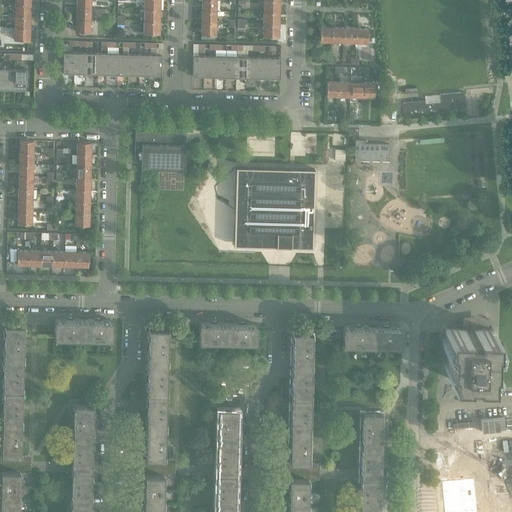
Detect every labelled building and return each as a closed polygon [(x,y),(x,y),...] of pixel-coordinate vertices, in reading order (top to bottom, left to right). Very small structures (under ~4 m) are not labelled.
[(90,0),(76,0),(76,9),(91,9),(90,0)] [(160,0),(144,0),(144,9),(160,9),(160,0)] [(216,0),(202,0),(202,11),(216,12),(216,0)] [(280,0),(277,0),(263,0),(263,12),(279,12),(280,0)] [(30,4),(15,4),(14,15),(30,16),(30,4)] [(91,9),(76,9),(76,20),(90,20),(91,9)] [(160,9),(144,9),(144,21),(159,22),(160,9)] [(216,12),(202,11),(202,23),(216,24),(216,12)] [(279,12),(263,12),(263,24),(279,25),(279,12)] [(30,16),(14,15),(14,28),(30,28),(30,16)] [(90,20),(76,20),(76,32),(90,32),(90,20)] [(159,22),(144,21),(144,33),(159,34),(159,22)] [(215,35),(216,24),(202,23),(201,35),(215,35)] [(279,25),(263,24),(263,36),(279,37),(279,25)] [(320,41),(332,42),(333,27),(320,27),(320,41)] [(344,28),(333,27),(332,42),(344,42),(344,28)] [(30,28),(14,28),(14,40),(30,40),(30,28)] [(356,28),(344,28),(344,42),(355,42),(356,28)] [(368,28),(356,28),(355,42),(367,43),(368,28)] [(63,52),(63,73),(74,73),(75,52),(63,52)] [(85,53),(75,52),(74,73),(85,74),(85,53)] [(96,53),(85,53),(85,74),(96,74),(96,53)] [(107,53),(96,53),(96,74),(107,74),(107,53)] [(118,54),(107,53),(107,74),(117,74),(118,54)] [(129,54),(118,54),(117,74),(128,75),(129,54)] [(139,54),(129,54),(128,75),(139,75),(139,54)] [(150,54),(139,54),(139,75),(150,75),(150,54)] [(162,55),(150,54),(150,75),(161,75),(162,55)] [(192,76),(204,77),(204,56),(193,55),(192,76)] [(215,56),(204,56),(204,77),(215,77),(215,56)] [(226,56),(215,56),(215,77),(225,77),(226,56)] [(237,57),(226,56),(225,77),(236,77),(237,57)] [(247,57),(237,57),(236,77),(247,78),(247,57)] [(258,57),(247,57),(247,78),(258,78),(258,57)] [(269,57),(258,57),(258,78),(268,78),(269,57)] [(280,58),(269,57),(268,78),(280,78),(280,58)] [(15,69),(4,68),(3,89),(14,90),(15,69)] [(26,69),(15,69),(14,90),(26,90),(26,69)] [(326,96),(338,96),(339,82),(327,81),(326,96)] [(351,82),(339,82),(338,96),(350,96),(351,82)] [(362,82),(351,82),(350,96),(362,97),(362,82)] [(374,83),(362,82),(362,97),(374,97),(374,83)] [(425,100),(402,102),(403,116),(466,111),(464,92),(440,94),(441,102),(425,103),(425,100)] [(210,130),(194,131),(194,138),(211,137),(211,141),(255,140),(254,127),(210,128),(210,130)] [(185,170),(186,129),(135,128),(134,161),(141,161),(141,169),(185,170)] [(34,140),(19,140),(19,152),(33,153),(34,140)] [(355,160),(389,161),(389,145),(364,144),(364,140),(355,140),(355,160)] [(77,142),(77,154),(91,154),(91,142),(77,142)] [(33,153),(19,152),(19,164),(33,165),(33,153)] [(91,154),(77,154),(77,166),(91,166),(91,154)] [(33,165),(19,164),(19,176),(33,176),(33,165)] [(91,166),(77,166),(76,177),(90,178),(91,166)] [(276,243),(283,244),(290,247),(312,247),(315,169),(235,167),(233,239),(236,238),(237,242),(243,242),(247,246),(248,246),(248,242),(257,243),(262,246),(264,243),(267,243),(269,247),(270,247),(276,243)] [(33,176),(19,176),(18,188),(32,188),(33,176)] [(90,178),(76,177),(76,190),(90,190),(90,178)] [(32,188),(18,188),(18,200),(32,200),(32,188)] [(90,190),(76,190),(76,201),(90,201),(90,190)] [(32,200),(18,200),(18,212),(32,212),(32,200)] [(90,201),(76,201),(75,213),(89,213),(90,201)] [(32,212),(18,212),(17,223),(32,224),(32,212)] [(89,213),(75,213),(75,225),(89,225),(89,213)] [(17,264),(28,265),(29,251),(17,250),(17,264)] [(41,251),(29,251),(28,265),(40,265),(41,251)] [(52,251),(41,251),(40,265),(52,265),(52,251)] [(64,251),(52,251),(52,265),(64,266),(64,251)] [(76,252),(64,251),(64,266),(76,266),(76,252)] [(88,252),(76,252),(76,266),(88,266),(88,252)] [(67,318),(67,320),(55,319),(55,338),(83,339),(84,320),(72,320),(72,318),(67,318)] [(95,320),(84,320),(83,339),(112,339),(112,321),(100,320),(100,319),(95,319),(95,320)] [(477,319),(463,319),(463,330),(445,329),(445,344),(447,344),(447,365),(449,365),(448,378),(465,379),(465,377),(472,377),(472,379),(489,380),(489,366),(491,366),(492,345),(494,345),(494,330),(477,330),(477,319)] [(211,322),(211,323),(199,323),(199,342),(228,342),(228,324),(216,323),(216,322),(211,322)] [(239,324),(237,324),(228,324),(228,342),(256,343),(256,324),(244,324),(244,323),(239,322),(239,324)] [(5,325),(5,329),(4,339),(3,339),(3,344),(4,344),(4,358),(23,358),(23,325),(5,325)] [(356,325),(356,327),(343,327),(343,345),(371,346),(372,327),(361,327),(361,325),(356,325)] [(384,328),(381,328),(372,327),(371,346),(400,347),(401,328),(388,328),(388,326),(384,326),(384,328)] [(148,347),(148,361),(167,362),(168,329),(149,328),(149,343),(147,343),(147,347),(148,347)] [(293,332),(293,336),(293,346),(291,346),(291,351),(293,351),(292,365),(311,365),(312,332),(293,332)] [(23,358),(4,358),(4,371),(2,371),(2,376),(3,376),(3,390),(22,391),(23,358)] [(167,362),(148,361),(148,375),(146,375),(146,379),(148,379),(147,394),(166,394),(167,362)] [(311,365),(292,365),(292,378),(290,378),(290,383),(292,383),(291,397),(310,398),(311,365)] [(22,391),(3,390),(3,404),(1,404),(1,408),(3,408),(2,423),(21,423),(22,391)] [(166,394),(147,394),(147,407),(145,407),(145,412),(147,412),(146,426),(165,427),(166,394)] [(310,398),(291,397),(291,411),(290,411),(289,416),(291,416),(291,430),(309,430),(310,398)] [(74,405),(74,422),(73,438),(92,439),(93,406),(74,405)] [(219,409),(218,425),(218,442),(236,442),(237,409),(219,409)] [(363,413),(362,429),(362,445),(381,446),(381,413),(363,413)] [(21,423),(2,423),(2,436),(0,436),(0,441),(2,441),(1,455),(20,455),(21,423)] [(165,427),(146,426),(146,440),(145,440),(144,444),(146,444),(146,459),(164,459),(165,427)] [(309,430),(291,430),(290,443),(289,443),(289,448),(290,448),(290,462),(308,463),(309,430)] [(92,439),(73,438),(73,470),(91,471),(92,439)] [(236,442),(218,442),(217,474),(236,475),(236,442)] [(381,446),(362,445),(361,478),(380,478),(381,446)] [(23,472),(23,463),(0,462),(0,471),(1,471),(20,472),(23,472)] [(142,475),(145,475),(164,475),(167,476),(167,466),(143,466),(142,475)] [(91,471),(73,470),(72,504),(91,504),(91,471)] [(289,479),(308,479),(311,479),(311,470),(287,470),(286,479),(289,479)] [(19,501),(20,472),(1,471),(1,483),(0,482),(0,487),(1,488),(0,500),(19,501)] [(236,475),(217,474),(216,507),(235,508),(235,482),(236,475)] [(164,475),(145,475),(145,487),(143,487),(143,492),(145,492),(144,510),(163,510),(164,475)] [(380,478),(361,478),(360,510),(379,511),(380,478)] [(308,479),(289,479),(289,490),(288,490),(287,495),(289,495),(289,508),(307,508),(308,479)] [(473,479),(441,481),(444,511),(477,511),(474,479),(473,479)] [(18,511),(19,501),(0,500),(0,511),(0,510),(0,511),(18,511)]
